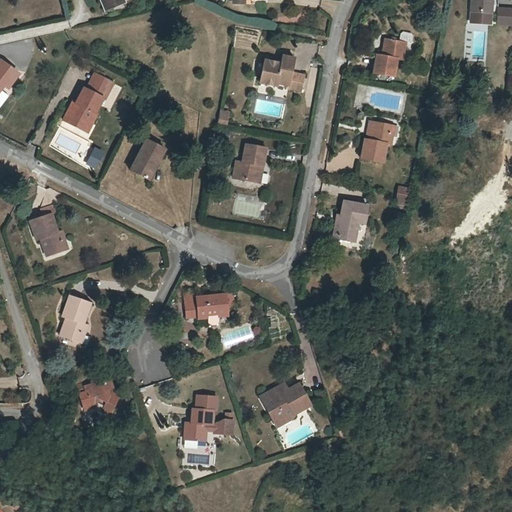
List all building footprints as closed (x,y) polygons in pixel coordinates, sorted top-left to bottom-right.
[(471,0),(471,8),(489,9),(489,0),(471,0)] [(496,26),(511,26),(511,7),(496,7),(496,26)] [(488,21),(489,9),(471,8),(470,19),(488,21)] [(383,54),(376,53),(373,70),(395,74),(398,55),(405,56),(407,39),(385,36),(383,54)] [(279,62),(271,60),(265,58),(260,81),(274,84),(275,79),(287,82),(286,87),(301,89),(304,70),(292,68),(294,56),(280,53),(280,58),(279,62)] [(0,87),(2,88),(15,68),(0,58),(0,87)] [(86,88),(83,86),(75,103),(73,101),(66,116),(82,124),(87,115),(92,118),(103,96),(104,97),(108,89),(90,80),(86,88)] [(228,111),(220,110),(218,122),(226,124),(228,111)] [(87,127),(92,118),(87,115),(82,124),(87,127)] [(388,132),(390,124),(373,122),(370,140),(366,140),(362,159),(384,162),(387,143),(392,144),(394,133),(388,132)] [(130,169),(147,179),(155,164),(159,166),(167,151),(147,139),(130,169)] [(234,175),(255,179),(258,164),(264,165),(267,147),(246,144),(243,160),(237,159),(234,175)] [(162,168),(159,166),(155,164),(147,179),(153,183),(162,168)] [(261,180),(264,165),(258,164),(255,179),(261,180)] [(398,190),(411,192),(412,185),(399,183),(398,190)] [(410,200),(411,192),(398,190),(396,198),(410,200)] [(369,204),(345,202),(341,239),(360,241),(362,224),(367,224),(369,204)] [(59,241),(63,240),(60,228),(56,230),(50,211),(28,218),(34,237),(38,236),(45,255),(62,250),(59,241)] [(197,302),(187,303),(188,316),(188,321),(200,320),(200,322),(209,321),(210,327),(213,329),(217,329),(220,326),(219,316),(228,315),(228,304),(227,294),(197,296),(197,298),(197,302)] [(71,342),(90,345),(91,336),(96,336),(98,327),(93,326),(96,304),(73,301),(70,323),(74,324),(71,342)] [(103,408),(103,410),(111,414),(119,394),(114,391),(109,393),(107,387),(112,385),(115,384),(111,373),(91,380),(92,382),(83,385),(86,391),(78,393),(85,412),(96,409),(98,405),(103,408)] [(324,388),(314,391),(316,399),(326,397),(324,388)] [(262,396),(271,416),(274,415),(278,425),(288,420),(286,416),(301,409),(293,390),(284,395),(282,391),(278,392),(276,389),(262,396)] [(215,409),(194,407),(192,420),(186,419),(183,439),(205,442),(206,431),(214,432),(214,434),(232,436),(234,422),(225,421),(215,424),(213,424),(215,409)] [(267,456),(282,450),(270,421),(255,427),(267,456)]
